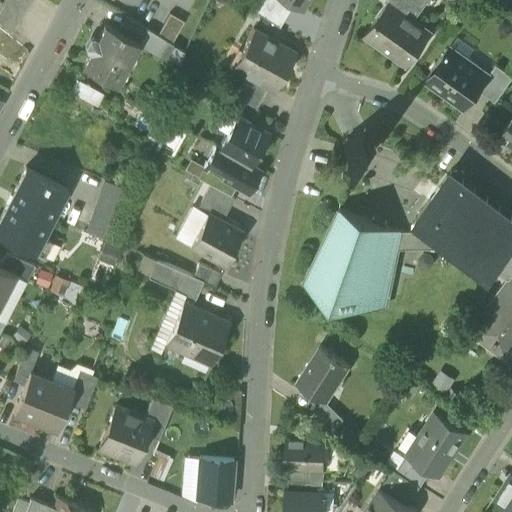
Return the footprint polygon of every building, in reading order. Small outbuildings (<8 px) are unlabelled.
[(0,4),(0,22),(10,32),(32,0),(2,0),(2,2),(0,4)] [(262,0),(256,11),(279,26),(294,2),(291,0),(262,0)] [(388,0),(386,3),(387,4),(390,1),(414,19),(427,0),(388,0)] [(431,31),(414,19),(390,1),(387,4),(365,35),(407,65),(431,31)] [(156,35),(170,44),(184,21),(169,13),(156,35)] [(139,45),(165,60),(173,46),(170,44),(156,35),(126,17),(118,30),(140,42),(139,45)] [(82,65),(117,84),(139,45),(140,42),(118,30),(105,23),(82,65)] [(268,87),(274,90),(296,52),(253,28),(239,52),(242,54),(234,67),(247,75),(268,87)] [(464,62),(468,57),(451,45),(448,51),(464,62)] [(425,82),(464,110),(479,89),(491,74),(490,73),(468,57),(464,62),(448,51),(425,82)] [(479,89),(495,101),(511,78),(511,75),(496,64),(490,73),(491,74),(479,89)] [(71,85),(100,101),(107,88),(78,73),(71,85)] [(235,96),(256,107),(268,87),(247,75),(235,96)] [(228,129),(236,115),(227,110),(218,127),(228,129)] [(228,129),(218,146),(218,147),(250,164),(267,133),(236,115),(228,129)] [(511,117),(499,135),(511,143),(511,117)] [(345,140),(356,160),(376,149),(365,129),(345,140)] [(260,170),(250,164),(218,147),(218,146),(214,144),(203,165),(205,166),(237,184),(249,191),(260,170)] [(198,178),(210,184),(230,195),(237,184),(205,166),(198,178)] [(0,234),(33,251),(34,250),(41,236),(58,202),(53,199),(60,185),(26,167),(0,216),(0,234)] [(511,218),(450,171),(448,174),(511,223),(511,218)] [(511,244),(511,223),(448,174),(418,212),(435,225),(452,238),(493,270),(494,269),(511,244)] [(87,232),(108,240),(126,189),(105,180),(87,232)] [(234,197),(230,195),(210,184),(197,208),(206,213),(206,212),(222,220),(234,197)] [(53,199),(58,202),(66,187),(60,185),(53,199)] [(332,299),(386,306),(398,249),(402,231),(386,225),(372,220),(339,208),(304,281),(332,299)] [(189,244),(225,263),(242,231),(222,220),(206,212),(206,213),(189,244)] [(415,216),(435,231),(435,225),(418,212),(415,216)] [(373,217),(372,220),(386,225),(387,222),(373,217)] [(447,245),(449,241),(452,238),(435,225),(435,231),(402,231),(398,249),(414,249),(414,245),(442,245),(447,245)] [(51,241),(41,236),(34,250),(43,255),(51,241)] [(493,270),(452,238),(449,241),(491,273),(493,270)] [(509,280),(511,282),(511,244),(494,269),(509,280)] [(14,274),(25,280),(34,264),(5,252),(0,262),(0,265),(14,273),(14,274)] [(149,275),(156,260),(143,255),(137,269),(149,275)] [(195,297),(202,281),(192,276),(156,260),(149,275),(148,277),(174,288),(186,293),(195,297)] [(198,262),(192,276),(202,281),(214,286),(221,272),(198,262)] [(0,292),(3,294),(14,274),(14,273),(0,265),(0,292)] [(490,345),(506,357),(511,348),(511,282),(509,280),(475,325),(494,339),(490,345)] [(182,301),(186,293),(174,288),(148,347),(160,352),(164,342),(182,301)] [(186,347),(213,359),(229,321),(182,301),(164,342),(184,351),(186,347)] [(471,330),(490,345),(494,339),(475,325),(471,330)] [(12,339),(0,332),(0,346),(7,350),(12,339)] [(12,379),(23,383),(29,369),(30,370),(38,351),(25,346),(12,379)] [(297,383),(324,400),(339,376),(341,377),(349,364),(337,356),(337,355),(322,346),(315,358),(313,357),(297,383)] [(211,363),(213,359),(186,347),(184,351),(211,363)] [(13,410),(34,419),(51,378),(30,370),(29,369),(23,383),(13,410)] [(67,401),(84,407),(97,376),(79,369),(72,386),(73,387),(67,401)] [(72,386),(51,378),(34,419),(57,428),(67,401),(73,387),(72,386)] [(144,433),(158,438),(171,405),(151,397),(143,415),(150,418),(144,433)] [(98,447),(133,461),(144,433),(150,418),(143,415),(115,404),(98,447)] [(312,417),(335,431),(343,419),(320,404),(312,417)] [(431,469),(439,474),(467,430),(436,410),(407,454),(431,469)] [(201,440),(227,442),(229,427),(203,417),(201,440)] [(288,466),(324,467),(326,439),(322,437),(286,435),(284,465),(288,466)] [(227,442),(201,440),(200,457),(232,459),(233,442),(227,442)] [(407,454),(397,471),(420,486),(431,469),(407,454)] [(149,474),(159,479),(167,460),(158,456),(149,474)] [(198,497),(200,457),(184,456),(181,494),(197,501),(198,497)] [(198,497),(230,499),(232,459),(200,457),(198,497)] [(288,466),(288,477),(311,479),(324,479),(324,467),(288,466)] [(408,504),(420,486),(397,471),(393,468),(381,487),(408,504)] [(493,499),(511,510),(511,471),(493,499)] [(288,477),(288,490),(311,491),(311,479),(288,477)] [(364,511),(413,511),(416,509),(408,504),(381,487),(364,511)] [(284,511),(320,511),(322,491),(311,491),(288,490),(286,490),(284,511)] [(72,511),(76,504),(58,496),(53,507),(29,497),(28,501),(23,511),(72,511)] [(10,511),(23,511),(28,501),(17,497),(10,511)]
